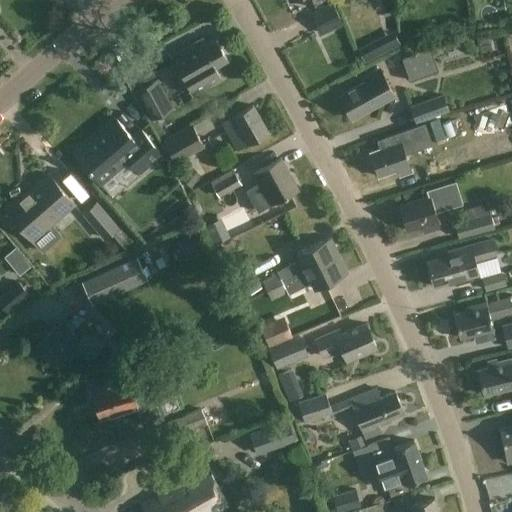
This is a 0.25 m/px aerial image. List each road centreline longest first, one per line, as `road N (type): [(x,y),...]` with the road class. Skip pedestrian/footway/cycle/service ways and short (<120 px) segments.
road 1 (residential): [(236,0),(339,177),(415,332),(477,511)]
road 2 (residential): [(0,100),(120,0)]
